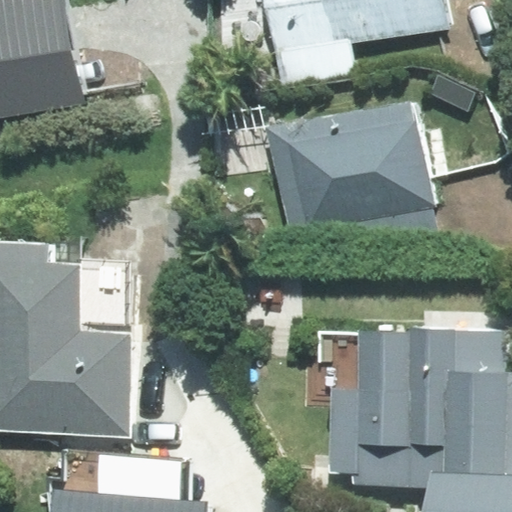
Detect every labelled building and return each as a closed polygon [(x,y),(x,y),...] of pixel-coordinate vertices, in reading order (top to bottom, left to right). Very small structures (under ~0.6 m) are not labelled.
[(266,0),(280,91),(357,80),(352,49),(452,34),(446,0),(266,0)] [(0,11),(0,124),(39,118),(21,8),(0,11)] [(269,135),(289,241),(334,233),(350,271),(442,253),(414,107),(269,135)] [(57,249),(0,248),(0,438),(62,439),(62,486),(132,486),(134,341),(81,341),(82,270),(57,270),(57,249)] [(456,341),(358,340),(357,394),(332,394),(330,479),(356,480),(356,494),(427,495),(426,511),(511,511),(511,487),(506,488),(508,381),(455,380),(456,341)]
